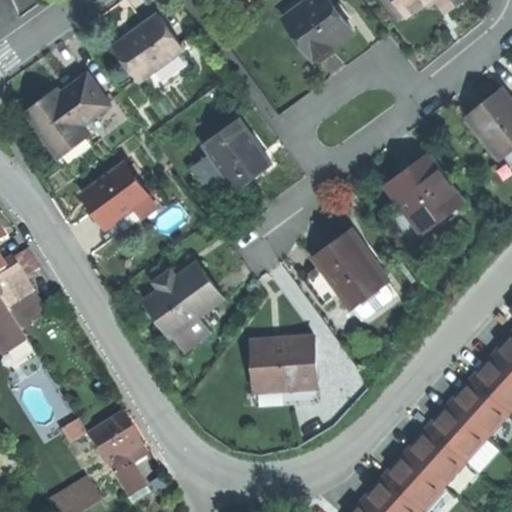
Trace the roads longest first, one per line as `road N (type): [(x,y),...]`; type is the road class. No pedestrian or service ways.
road 1 (residential): [(167,426),(190,449),(236,472),(261,477),(316,465),(360,435),(511,266)]
road 2 (residential): [(0,171),(56,242),(167,426)]
road 3 (residential): [(325,176),(301,127),(339,88),(380,75),(426,99)]
road 4 (residential): [(325,176),(426,99)]
